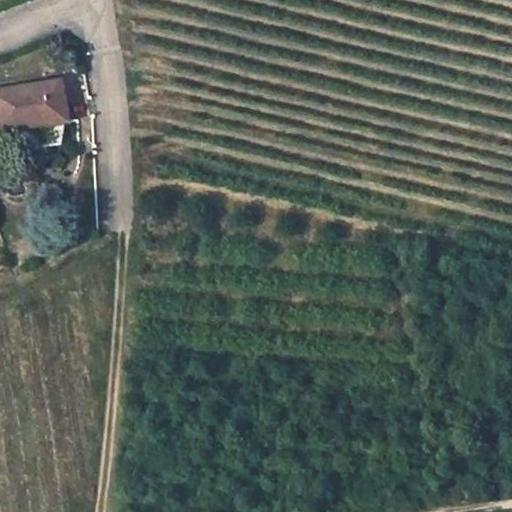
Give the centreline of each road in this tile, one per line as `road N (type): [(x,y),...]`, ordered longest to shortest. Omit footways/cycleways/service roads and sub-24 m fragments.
road 1 (track): [(102,511),(124,234)]
road 2 (residential): [(101,0),(124,234)]
